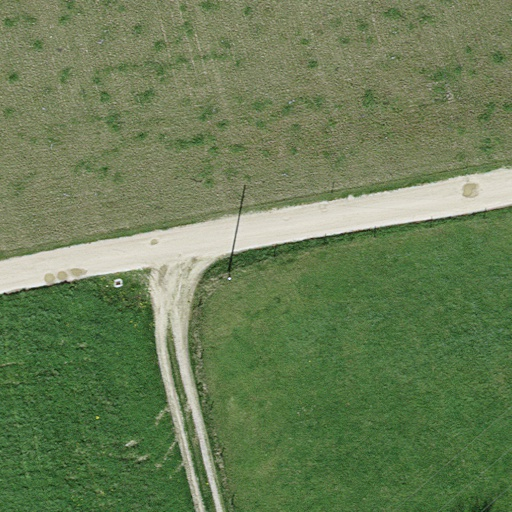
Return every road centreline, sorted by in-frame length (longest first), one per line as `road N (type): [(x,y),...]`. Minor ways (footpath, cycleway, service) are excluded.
road 1 (track): [(511,185),(164,256)]
road 2 (track): [(164,256),(216,511)]
road 3 (track): [(164,256),(0,283)]
